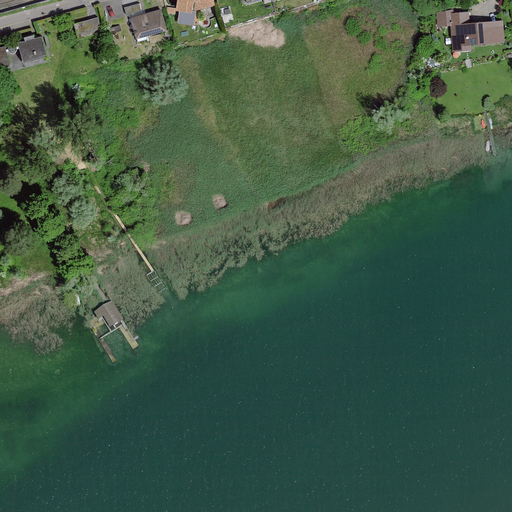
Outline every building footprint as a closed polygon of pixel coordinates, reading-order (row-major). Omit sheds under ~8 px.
[(179,0),(179,5),(178,6),(178,7),(179,8),(179,9),(180,10),(182,10),(180,21),(192,23),(194,9),(213,4),(212,0),(179,0)] [(139,3),(124,8),(126,15),(141,11),(139,3)] [(160,10),(131,19),(132,24),(131,24),(130,26),(130,29),(133,30),(134,29),(136,39),(137,39),(138,42),(147,39),(146,36),(166,30),(160,10)] [(470,44),(503,41),(502,28),(490,29),(486,29),(485,23),(468,25),(467,13),(452,15),(451,12),(440,14),(441,25),(452,24),(454,51),(470,49),(470,44)] [(98,17),(74,24),(78,39),(102,33),(98,17)] [(25,41),(17,43),(18,46),(16,47),(15,46),(14,45),(13,44),(11,45),(10,45),(9,46),(8,47),(8,49),(6,50),(5,46),(0,47),(0,67),(10,64),(6,52),(8,51),(9,52),(11,53),(12,54),(14,53),(15,53),(16,52),(17,51),(17,49),(19,48),(22,61),(46,54),(42,36),(34,38),(33,35),(24,38),(25,41)]
